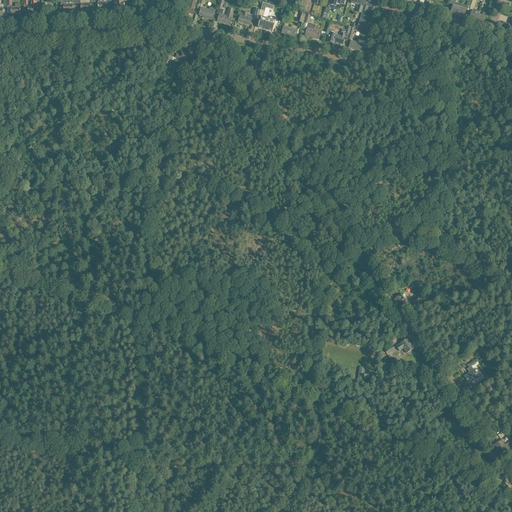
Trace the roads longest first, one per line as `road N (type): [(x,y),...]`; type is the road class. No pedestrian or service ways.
road 1 (track): [(0,275),(149,328),(511,486)]
road 2 (unclassified): [(511,478),(203,31)]
road 3 (track): [(77,300),(66,212),(77,46),(57,29)]
road 4 (track): [(146,283),(164,157),(203,31)]
road 5 (residential): [(203,31),(364,62),(385,5)]
road 6 (track): [(134,511),(149,321)]
